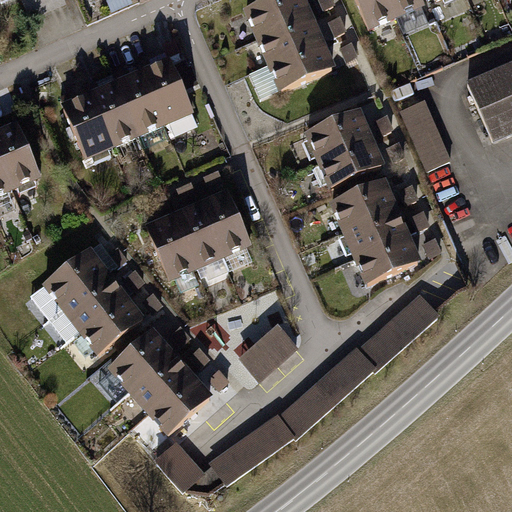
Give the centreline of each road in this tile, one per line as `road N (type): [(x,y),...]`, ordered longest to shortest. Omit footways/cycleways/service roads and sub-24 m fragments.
road 1 (primary): [(276,511),(511,308)]
road 2 (residential): [(0,74),(180,0)]
road 3 (unknown): [(445,263),(363,297),(324,339)]
